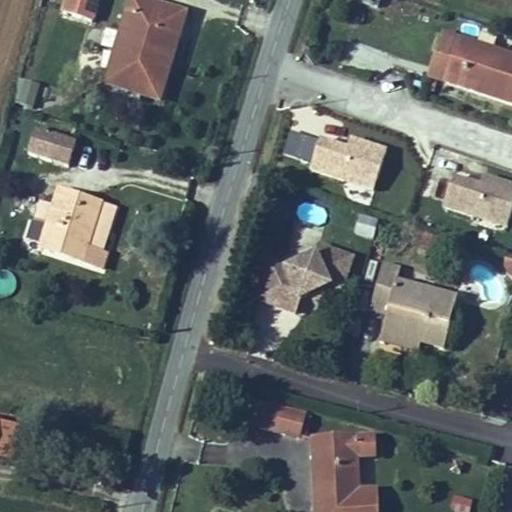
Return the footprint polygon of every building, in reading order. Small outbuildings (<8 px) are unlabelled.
[(89,30),(99,0),(58,0),(55,12),(64,15),(62,23),(89,30)] [(132,6),(109,80),(133,87),(155,12),(132,6)] [(163,40),(176,45),(184,21),(155,12),(133,87),(146,92),(163,40)] [(511,59),(447,37),(441,56),(454,61),(452,67),(511,86),(511,59)] [(157,104),(176,45),(163,40),(146,92),(133,87),(130,97),(157,104)] [(454,61),(441,56),(439,63),(452,67),(454,61)] [(433,81),(446,86),(452,67),(439,63),(433,81)] [(511,86),(452,67),(446,86),(511,110),(511,86)] [(16,79),(13,104),(34,107),(38,82),(16,79)] [(53,174),(62,148),(23,137),(15,162),(53,174)] [(374,191),(387,152),(355,142),(352,152),(347,150),(319,142),(310,171),(374,191)] [(256,199),(261,179),(254,177),(248,197),(256,199)] [(511,212),(511,186),(488,179),(485,189),(480,187),(452,178),(443,208),(507,228),(511,212)] [(59,204),(54,220),(78,226),(84,210),(59,204)] [(84,210),(78,226),(54,220),(41,261),(80,272),(97,213),(84,210)] [(86,274),(104,215),(97,213),(80,272),(86,274)] [(372,240),(377,220),(359,215),(353,235),(372,240)] [(341,291),(352,260),(319,247),(315,257),(286,270),(272,265),(259,301),(296,314),(301,300),(310,296),(323,289),(329,287),(341,291)] [(398,282),(401,273),(382,267),(366,311),(387,318),(383,333),(438,351),(454,299),(398,282)] [(323,289),(310,296),(317,309),(330,302),(323,289)] [(260,303),(244,341),(278,356),(294,317),(260,303)] [(255,417),(303,431),(312,407),(262,394),(255,417)] [(346,446),(304,446),(308,511),(368,511),(368,497),(348,496),(347,464),(365,463),(364,445),(346,446)]
